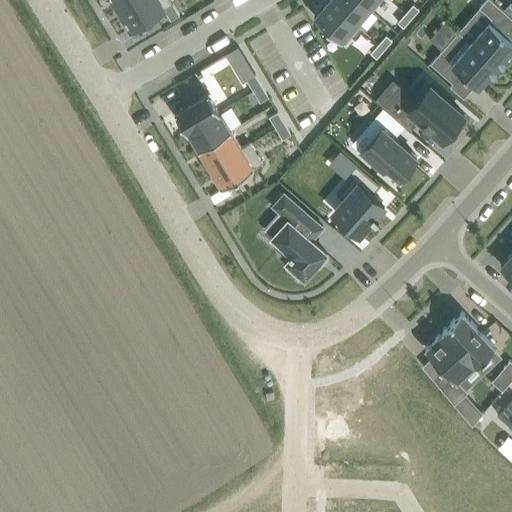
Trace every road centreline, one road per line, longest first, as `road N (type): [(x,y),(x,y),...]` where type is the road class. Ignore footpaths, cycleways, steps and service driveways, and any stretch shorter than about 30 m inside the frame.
road 1 (residential): [(296,336),(243,318),(215,291),(107,93)]
road 2 (residential): [(261,0),(107,93)]
road 3 (residential): [(437,240),(373,300),(296,336)]
road 4 (residential): [(296,336),(298,486)]
road 5 (residential): [(414,511),(400,487),(298,486)]
